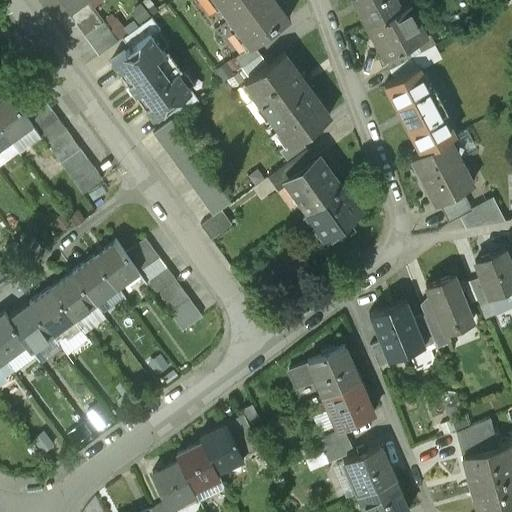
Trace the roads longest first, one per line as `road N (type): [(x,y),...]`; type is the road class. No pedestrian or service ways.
road 1 (residential): [(318,0),(398,233),(380,265),(267,347)]
road 2 (residential): [(267,347),(46,511)]
road 3 (residential): [(267,347),(150,182)]
road 4 (residential): [(0,292),(150,182)]
road 5 (residential): [(150,182),(43,32)]
